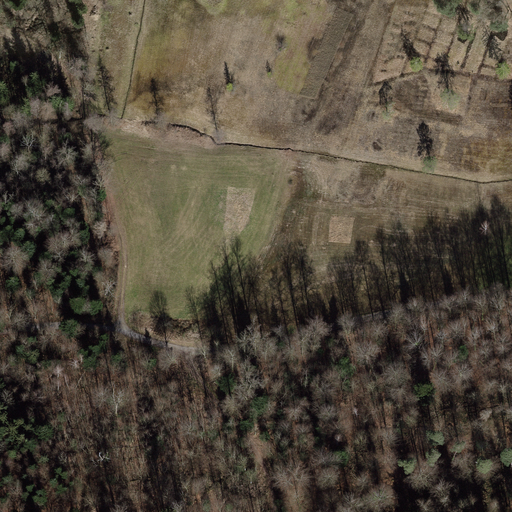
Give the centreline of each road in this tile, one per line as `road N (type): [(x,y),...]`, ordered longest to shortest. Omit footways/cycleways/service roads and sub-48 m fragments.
road 1 (track): [(511,292),(253,348),(183,352),(75,320),(0,329)]
road 2 (track): [(0,31),(55,59),(91,108),(119,232),(124,333)]
